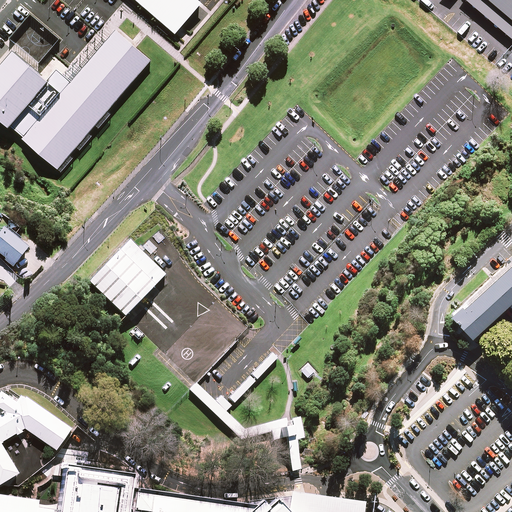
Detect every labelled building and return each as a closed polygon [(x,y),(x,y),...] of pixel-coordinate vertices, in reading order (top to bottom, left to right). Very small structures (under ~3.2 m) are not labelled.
[(113,0),(171,47),(199,12),(184,0),(113,0)] [(511,0),(488,0),(511,19),(511,0)] [(0,75),(0,125),(62,179),(153,75),(116,44),(72,95),(57,82),(49,92),(13,61),(0,75)] [(30,249),(6,230),(0,237),(0,254),(15,267),(30,249)] [(164,274),(129,239),(88,280),(123,314),(164,274)] [(511,297),(511,253),(449,310),(471,334),(511,297)] [(316,372),(309,363),(301,370),(309,378),(316,372)] [(271,430),(287,426),(285,421),(285,419),(284,419),(244,429),(195,383),(193,386),(189,390),(240,438),(271,430)] [(1,416),(0,415),(0,481),(2,485),(24,473),(6,443),(29,429),(58,453),(74,429),(23,394),(1,416)] [(285,421),(287,426),(271,430),(273,440),(281,437),(291,472),(296,470),(300,469),(292,442),(299,440),(293,419),(290,420),(285,421)] [(320,511),(316,508),(299,493),(298,493),(290,492),(286,509),(277,500),(268,508),(261,500),(255,506),(128,487),(131,470),(65,460),(60,501),(0,493),(0,511),(320,511)] [(307,494),(299,493),(316,508),(320,511),(361,511),(363,503),(307,494)]
